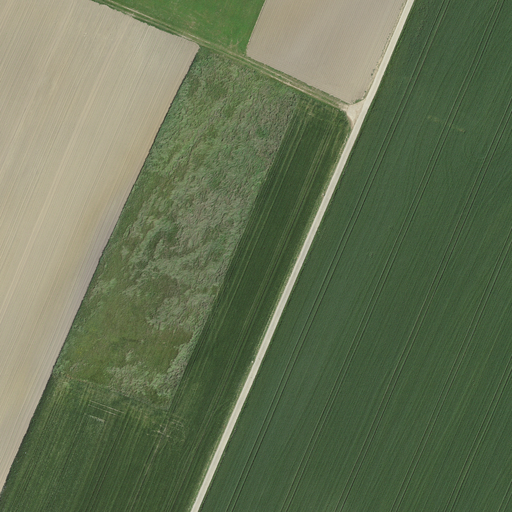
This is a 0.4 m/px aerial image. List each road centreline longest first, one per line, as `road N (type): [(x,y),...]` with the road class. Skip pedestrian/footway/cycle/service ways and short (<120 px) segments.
road 1 (track): [(412,0),(193,511)]
road 2 (track): [(113,0),(363,114)]
